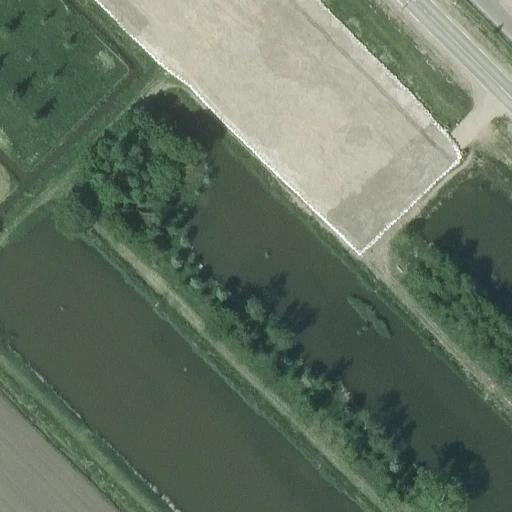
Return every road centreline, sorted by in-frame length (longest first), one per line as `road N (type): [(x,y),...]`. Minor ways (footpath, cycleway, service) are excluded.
road 1 (track): [(58,183),(170,69),(183,69),(511,403)]
road 2 (secondary): [(404,0),(511,110)]
road 3 (secondary): [(511,89),(422,0)]
